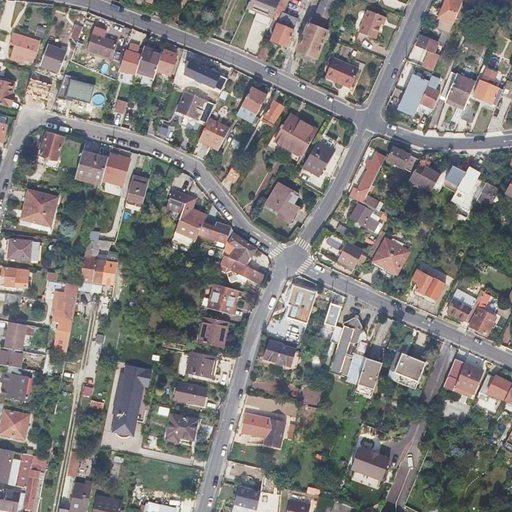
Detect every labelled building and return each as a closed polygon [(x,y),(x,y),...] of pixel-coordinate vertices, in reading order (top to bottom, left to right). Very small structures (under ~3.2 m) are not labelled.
[(279,0),(278,0),(249,0),(246,8),(256,13),(257,10),(262,12),(257,24),(268,28),(269,27),(279,0)] [(281,13),(286,0),(279,0),(269,27),(275,29),(271,40),(286,46),(296,20),(281,13)] [(326,20),(333,4),(334,0),(321,0),(315,15),(326,20)] [(343,0),(337,16),(338,16),(333,28),(338,31),(351,0),(343,0)] [(436,28),(443,32),(449,34),(462,1),(458,0),(445,0),(441,10),(438,18),(440,19),(436,28)] [(262,12),(257,10),(256,13),(252,22),(257,24),(262,12)] [(384,17),(376,14),(368,10),(359,32),(375,39),(381,25),(384,17)] [(315,15),(310,25),(322,30),(326,20),(315,15)] [(296,50),(306,54),(316,59),(327,32),(322,30),(310,25),(307,24),(296,50)] [(425,27),(442,35),(443,32),(436,28),(426,24),(425,27)] [(82,27),(79,26),(76,25),(71,38),(77,40),(82,27)] [(449,34),(443,32),(442,35),(440,40),(446,42),(449,34)] [(15,46),(13,53),(11,60),(24,64),(25,60),(32,62),(39,42),(13,34),(10,44),(15,46)] [(87,50),(99,54),(112,58),(117,42),(92,34),(87,50)] [(433,53),(436,48),(438,43),(421,36),(418,43),(417,46),(433,53)] [(142,51),(138,50),(139,47),(130,45),(128,52),(125,51),(119,70),(135,74),(142,51)] [(256,58),(260,60),(263,62),(269,49),(261,45),(256,58)] [(41,64),(49,67),(58,71),(65,52),(47,46),(41,64)] [(154,50),(150,49),(146,47),(145,51),(144,50),(136,73),(153,79),(161,56),(153,53),(154,50)] [(165,52),(163,57),(161,61),(160,61),(157,71),(170,76),(176,56),(165,52)] [(435,72),(437,67),(439,61),(430,58),(425,68),(435,72)] [(324,77),(337,83),(349,89),(357,70),(333,59),(324,77)] [(496,83),(500,71),(487,67),(483,79),(496,83)] [(465,110),(467,106),(477,80),(453,71),(442,96),(448,99),(447,102),(465,110)] [(135,77),(152,82),(153,79),(136,73),(135,77)] [(406,93),(422,100),(431,80),(433,76),(425,73),(422,79),(413,76),(409,88),(406,93)] [(13,84),(0,80),(0,105),(9,108),(12,98),(10,97),(11,93),(13,84)] [(431,80),(422,100),(419,107),(433,113),(441,94),(435,91),(438,83),(431,80)] [(504,89),(493,84),(482,80),(475,97),(484,101),(497,106),(504,89)] [(241,107),(249,111),(257,115),(267,96),(251,87),(241,107)] [(201,102),(202,98),(204,95),(188,89),(185,95),(184,95),(176,114),(195,122),(203,102),(201,102)] [(422,100),(406,93),(402,103),(399,110),(414,116),(419,107),(422,100)] [(126,103),(117,100),(114,112),(123,115),(126,103)] [(271,126),(274,122),(276,118),(275,118),(281,107),(273,102),(262,121),(271,126)] [(473,108),(467,106),(465,110),(462,115),(460,121),(467,124),(473,108)] [(255,119),(257,115),(249,111),(241,107),(238,111),(255,119)] [(288,156),(289,154),(290,152),(301,157),(317,131),(289,114),(270,145),(288,156)] [(198,141),(208,146),(217,151),(229,129),(209,119),(198,141)] [(158,124),(154,136),(168,143),(174,125),(160,120),(158,124)] [(147,135),(154,136),(158,124),(151,122),(147,135)] [(40,155),(48,157),(56,160),(63,137),(46,133),(40,155)] [(303,168),(310,173),(318,178),(333,152),(317,143),(303,168)] [(411,173),(414,167),(418,161),(405,155),(393,148),(387,161),(411,173)] [(105,169),(108,158),(82,151),(75,177),(101,183),(105,169)] [(109,154),(108,158),(105,169),(115,172),(126,174),(129,159),(109,154)] [(363,197),(360,203),(363,204),(367,194),(385,158),(376,154),(357,194),(363,197)] [(237,179),(241,173),(244,166),(235,161),(228,174),(237,179)] [(431,194),(436,185),(441,176),(418,164),(409,181),(431,194)] [(459,188),(467,175),(453,167),(446,180),(459,188)] [(486,185),(467,175),(459,188),(458,189),(478,200),(486,185)] [(127,198),(135,201),(143,203),(149,180),(132,176),(127,198)] [(290,220),(294,214),(297,208),(293,206),(298,196),(278,185),(267,206),(290,220)] [(499,192),(486,185),(478,200),(477,201),(490,208),(499,192)] [(34,228),(35,226),(35,223),(50,227),(56,198),(29,192),(22,220),(30,222),(29,227),(34,228)] [(167,209),(182,214),(187,199),(171,195),(167,209)] [(193,246),(198,236),(203,224),(206,216),(192,209),(194,199),(187,197),(187,199),(182,214),(174,239),(193,246)] [(360,203),(360,202),(359,202),(350,218),(373,231),(377,224),(367,218),(370,213),(372,215),(374,210),(363,204),(360,203)] [(211,239),(226,243),(230,228),(231,228),(216,223),(214,227),(203,224),(198,236),(211,239)] [(230,258),(236,261),(244,265),(256,249),(237,236),(235,233),(228,242),(236,248),(230,258)] [(386,269),(392,272),(397,275),(410,252),(385,239),(375,258),(388,266),(386,269)] [(29,261),(30,252),(31,242),(10,240),(8,259),(29,261)] [(347,243),(341,253),(335,264),(351,272),(356,263),(362,266),(368,255),(347,243)] [(188,259),(190,255),(192,250),(186,247),(182,256),(188,259)] [(235,262),(236,261),(230,258),(223,254),(220,265),(226,274),(228,282),(233,284),(237,283),(241,280),(246,283),(248,278),(260,284),(263,276),(235,262)] [(375,258),(371,264),(385,272),(386,269),(388,266),(375,258)] [(93,281),(103,283),(107,262),(97,260),(93,281)] [(107,262),(103,283),(113,285),(117,265),(107,262)] [(511,267),(504,263),(500,270),(511,275),(511,267)] [(2,276),(3,276),(4,276),(4,287),(27,288),(28,270),(3,266),(2,276)] [(418,283),(412,294),(422,299),(422,298),(435,305),(445,285),(433,278),(432,280),(426,276),(428,273),(421,269),(420,273),(418,271),(413,280),(418,283)] [(46,282),(51,282),(56,283),(57,275),(48,273),(46,282)] [(61,306),(61,310),(60,313),(52,312),(50,320),(59,322),(57,331),(62,332),(61,339),(69,340),(79,286),(61,284),(59,295),(54,294),(52,305),(61,306)] [(216,284),(212,296),(208,309),(230,315),(239,291),(216,284)] [(295,294),(293,293),(291,293),(288,305),(290,305),(290,306),(311,313),(317,294),(296,288),(295,294)] [(0,302),(8,304),(8,299),(9,294),(0,292),(0,302)] [(447,313),(465,322),(475,302),(456,292),(447,306),(450,307),(447,313)] [(9,294),(8,299),(8,304),(24,307),(26,297),(9,294)] [(478,310),(470,328),(478,332),(487,335),(491,326),(493,327),(498,317),(485,311),(487,306),(493,309),(495,303),(486,299),(484,304),(481,302),(480,305),(477,310),(478,310)] [(480,305),(475,302),(465,322),(470,325),(477,310),(480,305)] [(326,325),(335,328),(337,323),(341,308),(331,305),(326,325)] [(349,375),(354,359),(359,344),(357,340),(366,335),(366,333),(359,318),(360,315),(356,314),(355,317),(343,323),(343,325),(337,323),(335,328),(331,342),(337,344),(328,370),(330,373),(346,377),(349,375)] [(200,341),(211,344),(222,347),(225,333),(227,333),(229,323),(205,317),(200,341)] [(26,324),(9,322),(5,348),(21,350),(26,324)] [(276,329),(274,338),(300,345),(302,336),(276,329)] [(59,350),(67,351),(69,340),(61,339),(59,350)] [(269,360),(277,362),(284,365),(289,349),(276,345),(276,343),(264,339),(258,359),(268,363),(269,360)] [(0,353),(0,365),(19,368),(21,350),(5,348),(1,347),(0,353)] [(54,350),(46,348),(45,354),(42,371),(50,373),(54,350)] [(414,389),(419,377),(425,364),(396,352),(386,377),(414,389)] [(187,372),(199,375),(211,377),(216,358),(192,353),(187,372)] [(372,390),(377,377),(381,364),(365,358),(356,384),(372,390)] [(455,387),(463,391),(471,394),(481,372),(464,364),(464,365),(453,360),(441,388),(452,393),(455,387)] [(122,365),(112,434),(139,438),(149,368),(122,365)] [(27,376),(2,372),(0,384),(0,389),(2,390),(1,397),(24,401),(27,376)] [(488,393),(495,397),(503,400),(510,385),(495,378),(495,379),(487,376),(480,393),(486,396),(488,393)] [(175,399),(189,402),(203,405),(207,389),(178,383),(175,399)] [(91,397),(94,388),(86,386),(84,395),(91,397)] [(5,411),(2,423),(0,434),(0,435),(25,440),(29,415),(5,411)] [(166,440),(172,441),(178,442),(180,437),(193,440),(197,419),(172,414),(166,440)] [(264,445),(271,446),(277,422),(246,415),(242,432),(266,438),(264,445)] [(277,422),(271,446),(279,448),(285,424),(277,422)] [(511,451),(511,429),(502,446),(511,451)] [(0,483),(26,488),(33,455),(0,448),(0,483)] [(80,454),(77,453),(73,452),(69,475),(75,477),(80,454)] [(26,488),(24,502),(22,509),(31,510),(39,472),(44,474),(47,458),(33,455),(26,488)] [(24,502),(26,488),(0,483),(0,508),(15,511),(18,500),(24,502)] [(91,490),(73,487),(69,510),(68,511),(79,511),(80,510),(86,511),(91,490)] [(257,511),(261,493),(239,487),(232,511),(257,511)] [(308,487),(307,494),(320,496),(321,489),(308,487)] [(119,511),(121,504),(96,498),(93,511),(119,511)] [(307,511),(309,504),(289,499),(285,511),(307,511)] [(148,503),(147,511),(177,511),(178,507),(148,503)]
